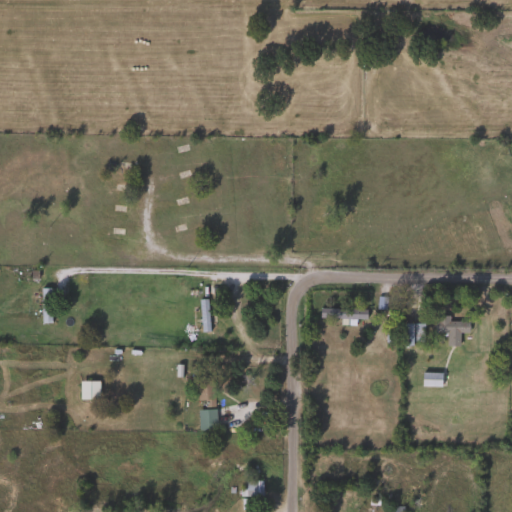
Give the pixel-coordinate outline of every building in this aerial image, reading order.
[(41,323),(49,323),(49,288),(41,288),(41,323)] [(193,325),(198,325),(198,300),(206,300),(206,337),(193,337),(193,325)] [(363,308),(363,319),(349,319),(316,319),(316,308),(363,308)] [(446,321),(465,321),(465,333),(431,333),(431,315),(446,315),(446,321)] [(400,345),(400,323),(421,323),(421,345),(400,345)] [(439,385),(419,385),(419,373),(439,373),(439,385)] [(77,380),(96,380),(96,399),(77,399),(77,380)] [(212,409),(212,429),(195,429),(195,409),(212,409)]
